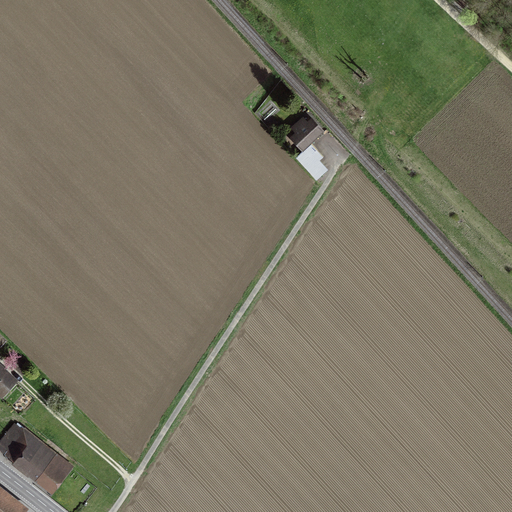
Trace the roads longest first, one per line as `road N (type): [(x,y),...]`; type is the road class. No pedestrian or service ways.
road 1 (track): [(110,511),(342,158)]
road 2 (track): [(23,383),(131,482)]
